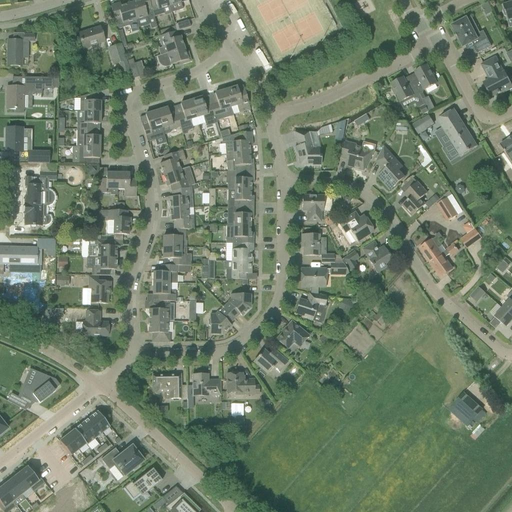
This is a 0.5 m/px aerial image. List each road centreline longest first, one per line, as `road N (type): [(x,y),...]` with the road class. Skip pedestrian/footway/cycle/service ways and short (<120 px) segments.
road 1 (residential): [(129,357),(125,301),(148,215),(127,101),(230,49)]
road 2 (residential): [(129,357),(221,352),(265,318),(280,282),(280,182)]
road 3 (residential): [(442,300),(365,195),(332,181),(280,182)]
road 4 (residential): [(235,511),(97,383)]
road 5 (residential): [(269,119),(366,81),(436,39)]
road 6 (residential): [(97,383),(0,463)]
